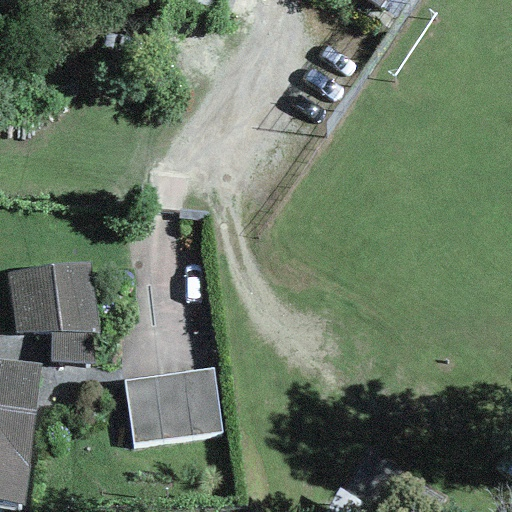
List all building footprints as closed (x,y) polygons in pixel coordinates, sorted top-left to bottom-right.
[(397,0),(345,0),(380,25),(397,0)] [(90,267),(7,278),(15,337),(52,336),(49,366),(95,369),(91,337),(99,337),(90,267)] [(0,507),(23,511),(40,369),(0,364),(0,507)] [(213,372),(124,384),(132,448),(222,436),(213,372)] [(398,511),(406,501),(358,470),(330,511),(398,511)]
